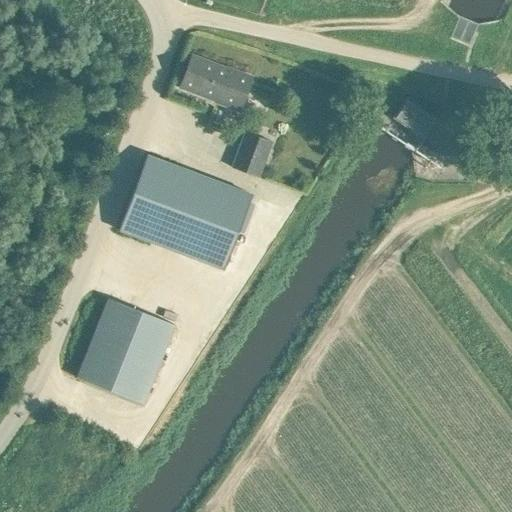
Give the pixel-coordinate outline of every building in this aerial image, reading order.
[(192,55),(180,87),(217,100),(217,98),(239,106),(238,109),(239,110),(251,77),(227,67),(227,69),(192,55)] [(398,111),(394,117),(402,123),(403,122),(415,131),(415,132),(423,137),(427,131),(426,131),(430,124),(431,125),(436,119),(406,99),(402,105),(403,106),(399,112),(398,111)] [(304,144),(307,130),(291,127),(288,140),(304,144)] [(259,178),(273,143),(245,131),(231,166),(259,178)] [(146,154),(118,230),(223,269),(237,232),(243,234),(255,204),(249,202),(252,194),(146,154)] [(174,324),(126,305),(107,298),(76,377),(142,404),(174,324)]
